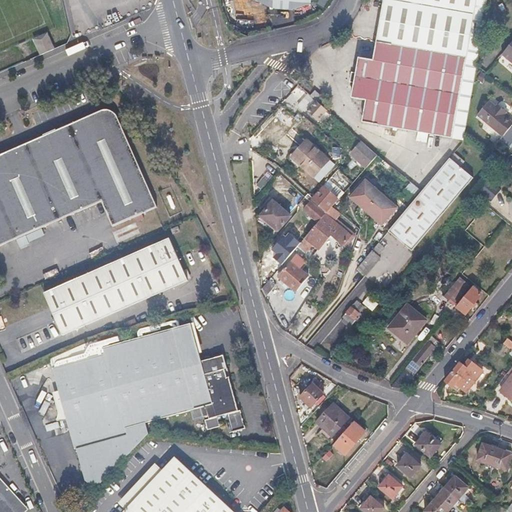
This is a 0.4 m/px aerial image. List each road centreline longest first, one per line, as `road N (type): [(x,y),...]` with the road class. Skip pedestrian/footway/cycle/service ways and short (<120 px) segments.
road 1 (tertiary): [(189,64),(264,343)]
road 2 (unknown): [(3,333),(12,351),(25,352),(192,288)]
road 3 (unclassified): [(0,95),(178,21)]
road 4 (residential): [(189,64),(318,31),(349,0)]
road 5 (tertiary): [(264,343),(308,511)]
road 6 (residential): [(415,405),(264,343)]
road 7 (residential): [(415,405),(511,285)]
road 8 (residential): [(415,405),(321,511)]
road 9 (unclassified): [(0,385),(55,511)]
road 10 (unknown): [(286,346),(330,310),(351,277),(358,244)]
